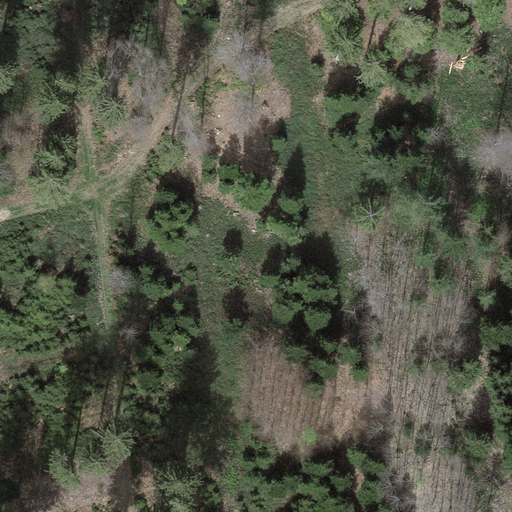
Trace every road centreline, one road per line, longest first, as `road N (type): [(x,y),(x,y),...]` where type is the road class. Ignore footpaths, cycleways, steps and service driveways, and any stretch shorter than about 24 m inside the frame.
road 1 (track): [(122,511),(91,266),(15,193),(0,197)]
road 2 (track): [(72,0),(91,266)]
